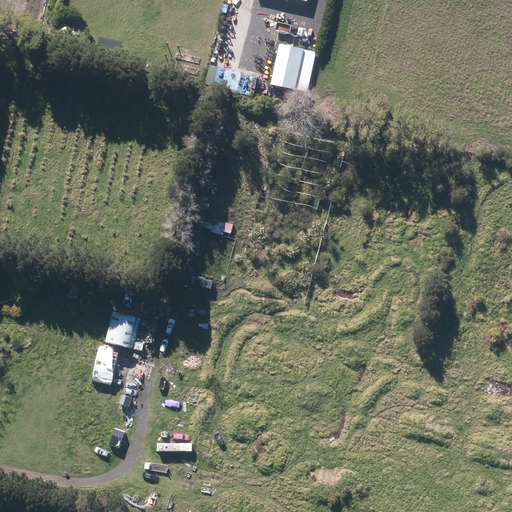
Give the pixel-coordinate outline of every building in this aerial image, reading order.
[(74,36),(69,27),(59,32),(64,41),(74,36)] [(274,85),(310,93),(319,54),(283,46),(274,85)] [(256,76),(265,78),(268,58),(259,56),(256,76)] [(307,303),(353,315),(395,159),(349,147),(333,204),(320,201),(335,145),(290,133),(275,190),(261,186),(276,131),(232,119),(190,275),(236,287),(256,213),(269,216),(249,290),(294,301),(315,225),(327,229),(307,303)] [(63,274),(62,281),(75,284),(76,277),(63,274)] [(69,297),(77,300),(81,287),(73,285),(69,297)] [(106,342),(135,349),(142,319),(113,312),(106,342)] [(187,364),(175,362),(173,371),(186,373),(187,364)] [(30,390),(16,388),(15,398),(29,399),(30,390)]
